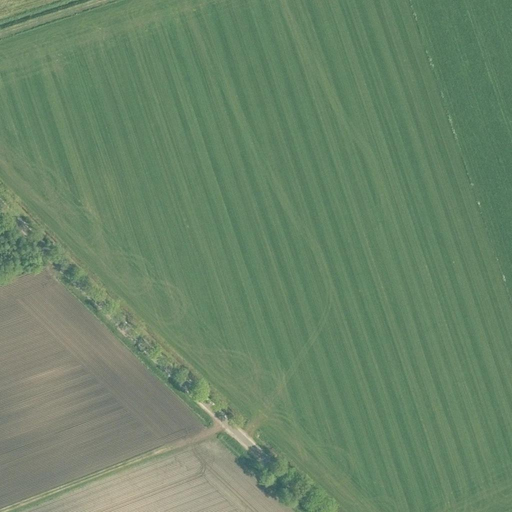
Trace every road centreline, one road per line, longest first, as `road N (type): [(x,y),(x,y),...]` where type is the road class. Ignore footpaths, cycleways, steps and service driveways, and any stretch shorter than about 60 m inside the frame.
road 1 (unclassified): [(320,511),(0,203)]
road 2 (track): [(0,511),(226,424)]
